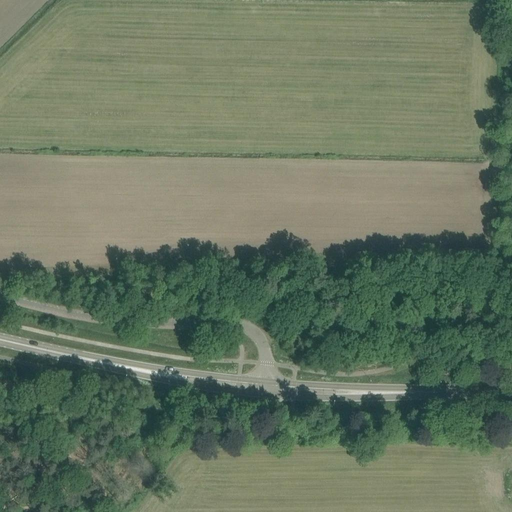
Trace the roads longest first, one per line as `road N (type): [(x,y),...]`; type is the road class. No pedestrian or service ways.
road 1 (unclassified): [(266,387),(265,349),(239,325),(107,319),(0,296)]
road 2 (tertiary): [(266,387),(0,339)]
road 3 (tertiary): [(511,388),(266,387)]
